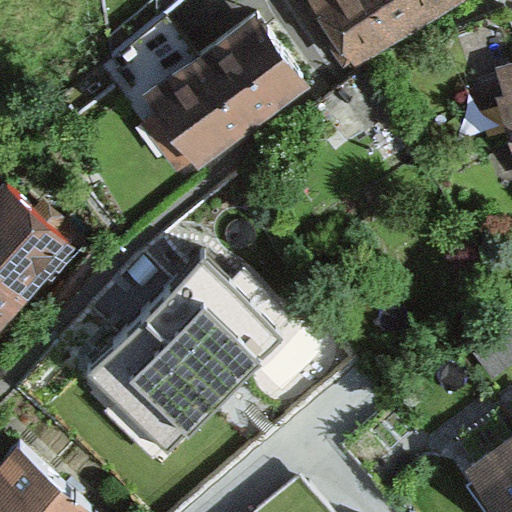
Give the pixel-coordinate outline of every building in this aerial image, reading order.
[(312,0),(351,66),(465,0),(312,0)] [(308,87),(256,16),(145,96),(197,167),(308,87)] [(511,66),(497,72),(511,116),(511,66)] [(75,245),(4,180),(0,184),(0,266),(30,294),(75,245)] [(284,340),(203,259),(88,374),(169,455),(284,340)] [(0,325),(30,294),(0,266),(0,325)] [(511,511),(511,436),(466,469),(496,511),(511,511)] [(90,511),(24,448),(0,472),(0,511),(90,511)]
